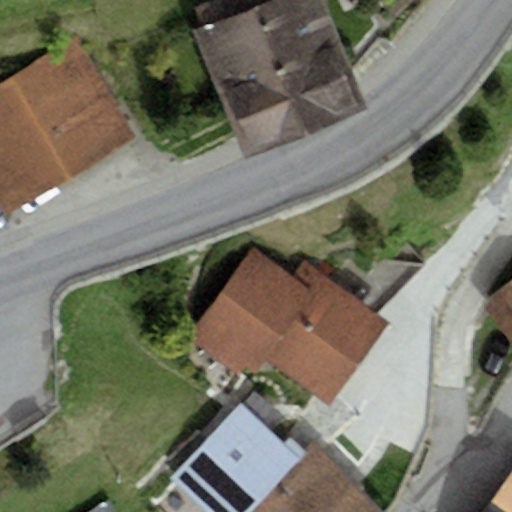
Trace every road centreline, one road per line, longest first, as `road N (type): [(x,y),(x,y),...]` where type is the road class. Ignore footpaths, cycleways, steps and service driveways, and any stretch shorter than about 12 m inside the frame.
road 1 (secondary): [(495,0),(419,91),(347,145),(0,287)]
road 2 (residential): [(511,232),(460,322),(443,511)]
